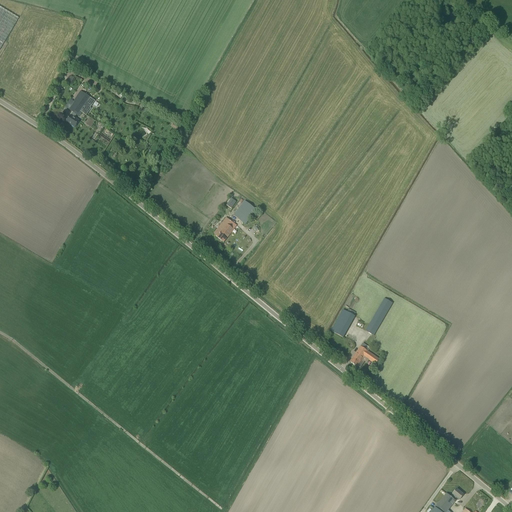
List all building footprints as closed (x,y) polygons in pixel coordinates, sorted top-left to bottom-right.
[(0,48),(18,18),(0,7),(0,48)] [(95,101),(91,98),(81,91),(68,109),(73,113),(71,116),(66,122),(75,127),(79,121),(74,118),(76,115),(79,116),(82,112),(86,115),(91,108),(90,108),(95,101)] [(245,225),(257,210),(245,201),(233,215),(245,225)] [(236,226),(226,218),(213,234),(217,237),(224,243),(227,239),(236,226)] [(365,331),(373,336),(392,303),(384,299),(365,331)] [(379,360),(365,350),(367,346),(363,343),(350,362),(357,367),(358,366),(360,368),(365,361),(362,359),(364,357),(375,365),(379,360)] [(449,511),(448,510),(455,501),(454,500),(456,497),(459,500),(463,495),(456,489),(450,497),(446,494),(431,511),(449,511)]
